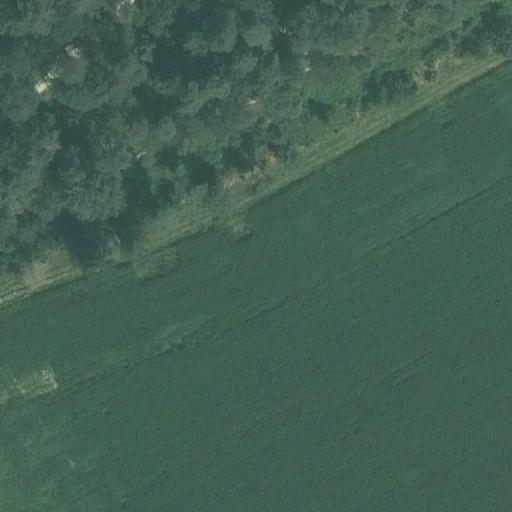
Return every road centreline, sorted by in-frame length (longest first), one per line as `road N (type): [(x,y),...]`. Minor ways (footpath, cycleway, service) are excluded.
road 1 (track): [(0,212),(420,0)]
road 2 (track): [(131,0),(0,118)]
